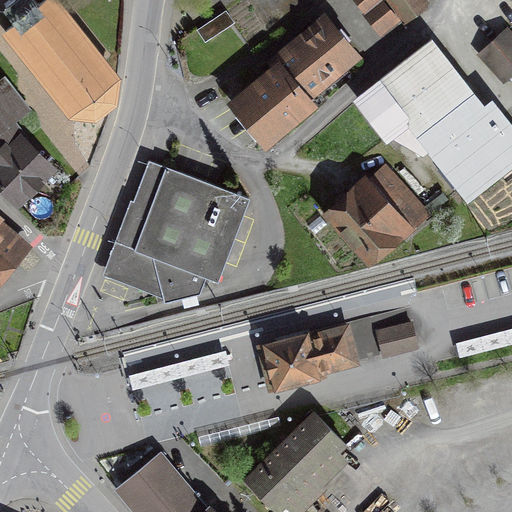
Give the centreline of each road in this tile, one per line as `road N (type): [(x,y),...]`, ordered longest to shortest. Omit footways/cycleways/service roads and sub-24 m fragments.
road 1 (residential): [(52,473),(156,428),(511,352)]
road 2 (residential): [(150,0),(136,93),(11,439)]
